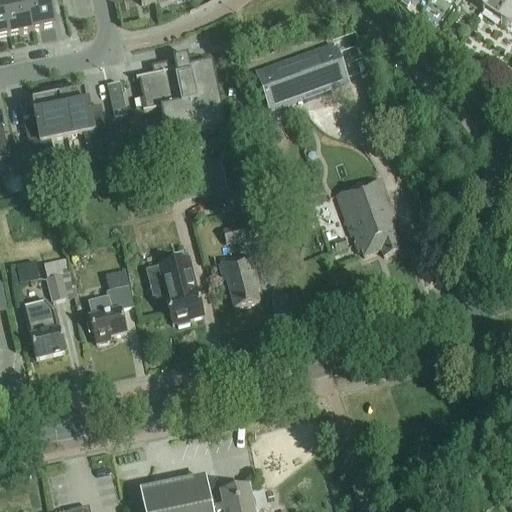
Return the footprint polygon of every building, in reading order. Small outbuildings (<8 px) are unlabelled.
[(23,0),(9,0),(1,2),(9,38),(31,34),(23,0)] [(23,0),(31,34),(54,29),(48,0),(23,0)] [(471,0),(484,8),(489,0),(471,0)] [(511,0),(489,0),(484,8),(481,12),(501,26),(507,29),(510,31),(511,31),(511,0)] [(1,2),(0,1),(0,40),(9,38),(1,2)] [(333,48),(257,75),(270,113),(347,85),(333,48)] [(226,133),(212,66),(199,69),(197,60),(188,62),(187,59),(186,59),(187,63),(175,65),(152,70),(153,79),(136,82),(136,84),(139,83),(146,114),(143,115),(143,116),(161,112),(168,145),(184,142),(186,156),(205,152),(203,138),(226,133)] [(114,123),(126,120),(119,86),(107,88),(114,123)] [(85,94),(58,99),(67,140),(83,137),(86,148),(108,144),(101,114),(90,117),(85,94)] [(324,169),(354,159),(333,97),(303,108),(324,169)] [(67,140),(58,99),(31,105),(36,128),(25,131),(31,160),(53,155),(50,144),(67,140)] [(256,133),(244,135),(247,151),(259,148),(256,133)] [(0,161),(8,160),(3,135),(0,136),(0,161)] [(208,194),(202,166),(165,175),(171,203),(208,194)] [(383,260),(400,254),(392,232),(398,230),(381,183),(336,199),(351,240),(353,239),(356,245),(355,246),(358,256),(361,255),(363,260),(381,254),(383,260)] [(261,188),(229,197),(234,217),(256,211),(255,205),(265,203),(261,188)] [(298,215),(313,211),(309,198),(294,203),(298,215)] [(225,249),(260,241),(256,224),(222,233),(225,249)] [(335,255),(347,251),(344,241),(332,245),(335,255)] [(256,294),(259,293),(251,260),(219,268),(223,285),(226,284),(234,312),(259,306),(256,294)] [(189,324),(203,320),(189,261),(144,273),(152,304),(165,300),(172,328),(177,327),(178,331),(190,328),(189,324)] [(52,306),(67,302),(73,301),(70,277),(66,262),(43,268),(47,283),(46,283),(52,306)] [(19,285),(38,283),(36,267),(17,269),(19,285)] [(106,295),(107,299),(87,305),(91,319),(89,320),(96,348),(110,344),(109,341),(126,337),(120,314),(134,310),(124,273),(105,278),(109,294),(106,295)] [(59,333),(54,316),(44,305),(23,311),(31,341),(30,341),(36,363),(65,356),(63,345),(62,345),(59,333)] [(139,494),(141,501),(143,511),(252,511),(249,492),(220,498),(220,499),(210,501),(206,480),(139,494)]
